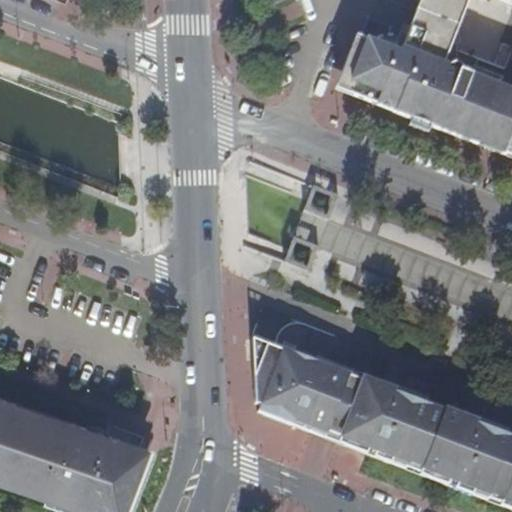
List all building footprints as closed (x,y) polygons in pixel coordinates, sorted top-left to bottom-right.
[(418,0),(415,9),(458,26),(467,0),(418,0)] [(511,47),(503,69),(449,49),(458,26),(415,9),(404,37),(389,37),(378,40),(373,43),(366,48),(362,58),(366,60),(353,92),(383,107),(511,158),(511,47)] [(340,93),(360,38),(354,36),(333,89),(340,93)] [(366,48),(373,43),(360,38),(340,93),(511,160),(511,158),(383,107),(353,92),(366,60),(362,58),(366,48)] [(338,195),(313,185),(308,198),(307,201),(303,209),(329,219),(338,195)] [(292,238),(283,263),(309,273),(319,248),(292,238)] [(327,431),(347,375),(316,364),(316,361),(293,351),(291,354),(252,339),(256,412),(299,429),(302,421),(327,431)] [(347,375),(327,431),(341,436),(339,444),(380,459),(383,452),(511,501),(511,436),(479,423),(478,425),(431,408),(432,405),(396,392),(396,394),(347,375)] [(0,475),(45,491),(43,499),(81,511),(94,511),(95,508),(105,511),(122,511),(139,467),(127,463),(130,451),(116,447),(118,439),(70,423),(67,429),(14,411),(17,405),(0,398),(0,475)] [(17,405),(14,411),(67,429),(70,423),(17,405)] [(302,421),(299,429),(339,444),(341,436),(327,431),(302,421)] [(127,463),(139,467),(146,449),(118,439),(116,447),(130,451),(127,463)]
